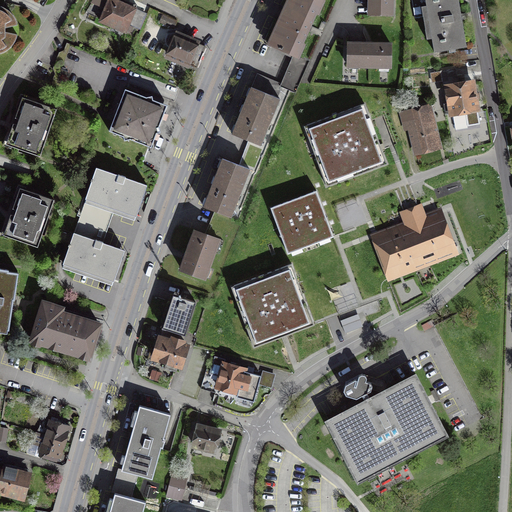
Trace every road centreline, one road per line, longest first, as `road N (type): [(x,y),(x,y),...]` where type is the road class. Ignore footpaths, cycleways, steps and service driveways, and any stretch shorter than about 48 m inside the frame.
road 1 (primary): [(108,375),(188,143),(249,0)]
road 2 (residential): [(511,236),(441,299),(300,380),(262,429)]
road 3 (unclassified): [(502,511),(511,289)]
road 4 (residential): [(108,375),(262,429)]
road 5 (primary): [(69,511),(108,375)]
road 6 (residential): [(475,0),(498,132)]
